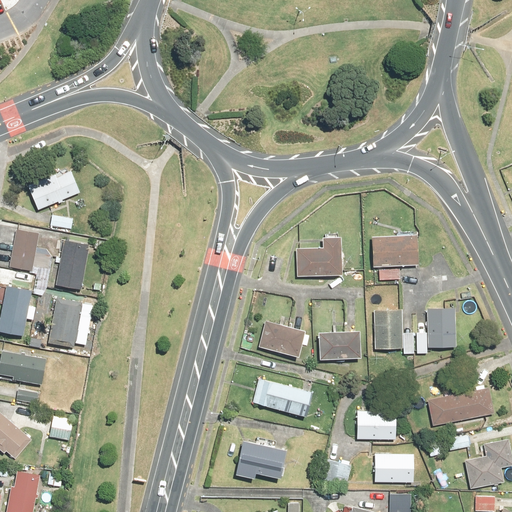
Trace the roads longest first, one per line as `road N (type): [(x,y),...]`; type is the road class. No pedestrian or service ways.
road 1 (tertiary): [(160,511),(223,264)]
road 2 (secondary): [(441,91),(476,216)]
road 3 (tertiary): [(53,99),(110,62),(146,20)]
road 4 (tertiary): [(304,172),(223,264)]
